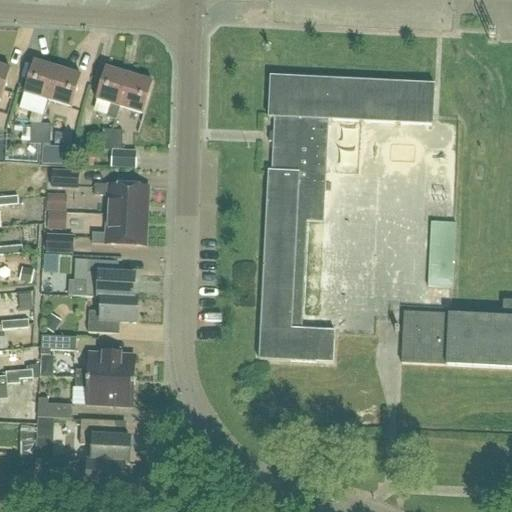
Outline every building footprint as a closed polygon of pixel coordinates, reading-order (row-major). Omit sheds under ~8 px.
[(48,103),(58,71),(34,64),(24,96),(48,103)] [(0,68),(0,103),(1,104),(11,72),(0,68)] [(58,71),(48,103),(71,111),(81,79),(58,71)] [(116,122),(120,110),(130,78),(106,71),(96,103),(110,107),(107,120),(116,122)] [(130,78),(120,110),(143,117),(153,85),(130,78)] [(269,174),(261,331),(259,363),(334,367),(335,334),(301,333),(307,224),(324,225),(325,194),(329,124),(433,129),(435,88),(271,79),(269,120),(275,121),(275,136),(271,136),(270,146),(274,146),(273,174),(269,174)] [(24,96),(20,111),(43,119),(48,103),(24,96)] [(39,147),(41,126),(30,126),(29,146),(39,147)] [(41,126),(39,147),(50,147),(51,127),(41,126)] [(110,153),(111,132),(100,132),(99,152),(110,153)] [(110,153),(112,153),(121,153),(122,133),(111,132),(110,153)] [(43,150),(42,166),(71,167),(72,151),(43,150)] [(121,153),(112,153),(111,170),(136,171),(137,154),(121,153)] [(78,191),(79,176),(53,174),(52,190),(78,191)] [(107,218),(147,220),(149,190),(95,187),(94,198),(108,199),(107,218)] [(49,198),(48,212),(65,213),(66,198),(49,198)] [(4,200),(5,208),(18,207),(17,200),(17,199),(4,200)] [(49,216),(49,231),(65,231),(65,216),(49,216)] [(146,250),(147,220),(107,218),(106,237),(92,236),(92,247),(146,250)] [(427,288),(452,288),(453,224),(429,224),(427,288)] [(72,256),(73,240),(47,238),(46,255),(72,256)] [(8,250),(9,258),(22,257),(21,248),(8,250)] [(8,250),(0,250),(0,258),(9,258),(8,250)] [(46,258),(45,275),(57,275),(58,258),(46,258)] [(102,300),(134,302),(134,301),(135,278),(111,277),(111,265),(76,263),(75,285),(86,285),(85,300),(102,301),(102,300)] [(34,272),(25,270),(22,283),(30,285),(34,272)] [(70,284),(70,299),(85,300),(86,285),(75,285),(70,284)] [(32,296),(19,297),(20,313),(33,312),(32,296)] [(138,302),(134,301),(134,302),(102,300),(102,301),(101,315),(89,314),(88,336),(112,337),(112,325),(136,326),(138,302)] [(511,304),(504,304),(504,321),(405,316),(403,367),(511,372),(511,304)] [(43,328),(53,335),(59,327),(49,320),(43,328)] [(14,323),(15,332),(28,331),(28,322),(14,323)] [(2,333),(15,332),(14,323),(1,324),(2,333)] [(76,354),(76,341),(42,339),(41,358),(49,358),(50,353),(76,354)] [(75,382),(135,385),(135,382),(134,382),(135,359),(89,356),(88,374),(76,373),(75,382)] [(38,367),(26,368),(26,373),(32,373),(32,378),(39,378),(38,367)] [(26,373),(18,374),(19,382),(32,381),(32,378),(32,373),(26,373)] [(0,379),(0,411),(0,412),(0,407),(0,402),(8,402),(7,387),(19,386),(19,382),(18,374),(5,375),(6,379),(0,379)] [(135,388),(135,385),(75,382),(75,391),(87,391),(86,409),(132,411),(133,387),(135,388)] [(72,422),(73,408),(47,407),(47,402),(38,402),(37,421),(72,422)] [(36,461),(53,462),(55,422),(38,421),(36,461)] [(125,466),(125,467),(129,467),(130,441),(107,440),(108,424),(81,423),(80,447),(92,448),(92,464),(91,465),(125,466)] [(20,445),(34,446),(35,429),(21,429),(20,445)] [(91,465),(92,464),(88,464),(86,489),(61,488),(61,490),(47,490),(47,488),(33,487),(33,502),(100,506),(100,491),(124,493),(125,467),(125,466),(91,465)] [(15,488),(33,489),(33,474),(16,473),(15,488)]
